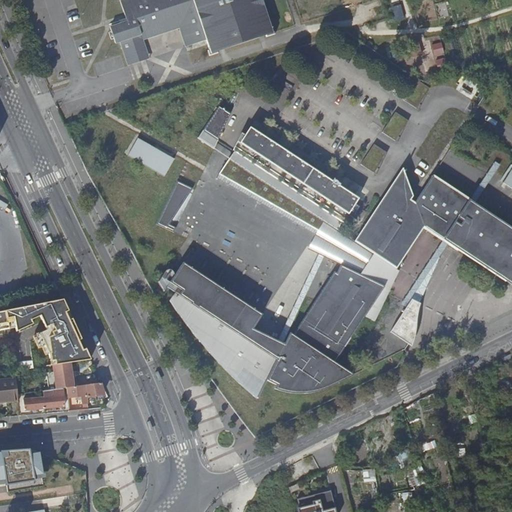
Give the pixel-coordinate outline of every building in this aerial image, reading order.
[(175,21),(177,27),(183,47),(203,40),(207,50),(205,51),(206,56),(215,53),(214,52),(262,36),(263,38),(273,35),(271,29),(269,29),(259,0),(116,0),(122,19),(116,21),(117,24),(111,26),(117,42),(125,66),(136,62),(128,37),(137,34),(139,39),(154,34),(158,27),(175,21)] [(154,34),(177,27),(175,21),(158,27),(154,34)] [(117,42),(111,26),(107,28),(109,32),(105,34),(108,41),(111,40),(113,44),(117,42)] [(146,59),(139,39),(137,34),(128,37),(136,62),(146,59)] [(433,55),(444,54),(442,43),(432,44),(433,55)] [(414,81),(411,85),(402,99),(401,100),(403,102),(414,110),(419,102),(427,90),(414,81)] [(212,148),(228,114),(216,105),(195,137),(212,148)] [(405,122),(393,113),(379,133),(392,142),(405,122)] [(231,152),(216,174),(314,230),(322,234),(328,226),(329,225),(334,228),(338,222),(339,223),(345,214),(349,217),(356,207),(352,204),(355,199),(337,187),(338,185),(331,179),(329,182),(324,188),(317,183),(321,177),(297,160),(293,167),(286,162),(290,155),(265,139),(261,146),(257,143),(261,137),(247,127),(242,134),(238,132),(228,149),(231,152)] [(265,139),(261,137),(257,143),(261,146),(265,139)] [(135,139),(125,155),(160,175),(170,159),(135,139)] [(371,145),(358,165),(370,174),(384,154),(371,145)] [(297,160),(290,155),(286,162),(293,167),(297,160)] [(401,256),(406,248),(421,226),(413,203),(413,204),(407,200),(410,196),(400,168),(387,187),(393,191),(384,203),(381,201),(353,242),(369,253),(356,273),(337,264),(333,273),(320,297),(332,304),(329,309),(313,301),(287,341),(285,339),(279,347),(249,327),(255,317),(177,263),(165,281),(177,289),(174,293),(171,291),(165,300),(185,327),(216,364),(233,381),(252,399),(261,379),(270,384),(282,389),(291,390),(306,392),(319,388),(345,374),(328,363),(330,360),(360,315),(368,320),(384,293),(378,289),(401,256)] [(314,230),(216,174),(213,178),(311,234),(314,230)] [(324,188),(329,182),(321,177),(317,183),(324,188)] [(456,248),(478,264),(508,284),(509,282),(511,284),(511,231),(491,217),(490,218),(480,211),(479,213),(452,193),(431,177),(413,203),(421,226),(455,250),(456,248)] [(165,224),(189,188),(174,180),(152,223),(170,232),(172,228),(165,224)] [(351,241),(353,242),(381,201),(384,203),(393,191),(387,187),(351,241)] [(314,230),(311,234),(304,248),(337,264),(356,273),(369,253),(353,242),(351,241),(328,226),(322,234),(314,230)] [(403,257),(401,256),(378,289),(384,293),(403,257)] [(177,263),(255,317),(257,315),(178,261),(177,263)] [(320,297),(333,273),(330,271),(285,339),(287,341),(313,301),(329,309),(332,304),(320,297)] [(385,331),(407,346),(409,341),(412,332),(414,313),(417,304),(409,299),(407,298),(385,331)] [(63,300),(3,314),(4,320),(11,317),(13,334),(27,327),(30,325),(28,321),(37,318),(42,326),(30,332),(33,338),(46,365),(52,365),(70,363),(86,360),(63,300)] [(13,334),(15,370),(30,369),(27,342),(33,338),(30,332),(27,327),(13,334)] [(328,363),(345,374),(348,373),(330,360),(328,363)] [(52,365),(56,389),(62,388),(66,387),(72,387),(73,386),(70,363),(52,365)] [(17,394),(15,380),(0,381),(0,400),(17,399),(17,394)] [(103,393),(101,383),(85,385),(87,397),(98,396),(97,394),(103,393)] [(282,389),(270,384),(267,388),(275,390),(294,393),(306,392),(291,390),(282,389)] [(87,397),(85,385),(73,386),(72,387),(66,387),(67,397),(81,396),(81,403),(87,403),(87,397)] [(63,407),(62,388),(56,389),(44,391),(44,397),(43,397),(44,408),(63,407)] [(190,401),(198,424),(213,418),(217,429),(223,428),(215,404),(212,405),(208,394),(190,401)] [(44,408),(43,397),(23,399),(24,410),(44,408)] [(29,448),(0,450),(0,481),(1,482),(5,488),(33,482),(31,476),(43,473),(39,453),(29,448)] [(364,470),(364,482),(376,482),(376,470),(364,470)] [(337,511),(332,491),(298,499),(301,511),(337,511)]
